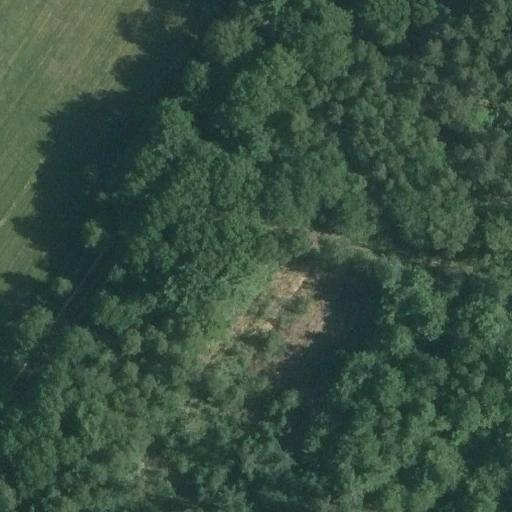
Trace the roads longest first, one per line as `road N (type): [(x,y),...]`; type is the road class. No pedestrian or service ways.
road 1 (track): [(294,0),(0,430)]
road 2 (track): [(147,190),(511,275)]
